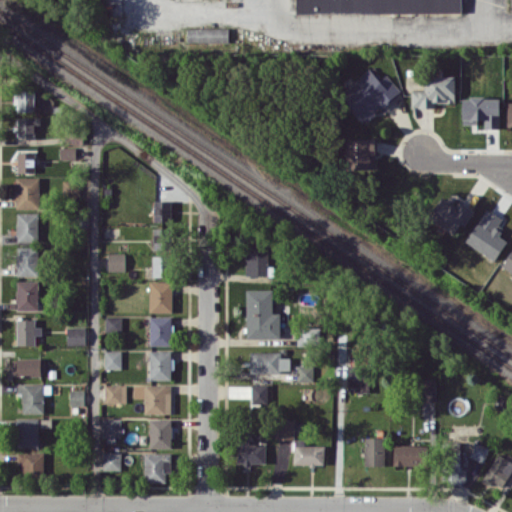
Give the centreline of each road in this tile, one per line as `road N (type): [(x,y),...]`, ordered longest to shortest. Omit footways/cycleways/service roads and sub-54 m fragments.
road 1 (residential): [(0,502),(435,505)]
road 2 (residential): [(208,219),(207,511)]
